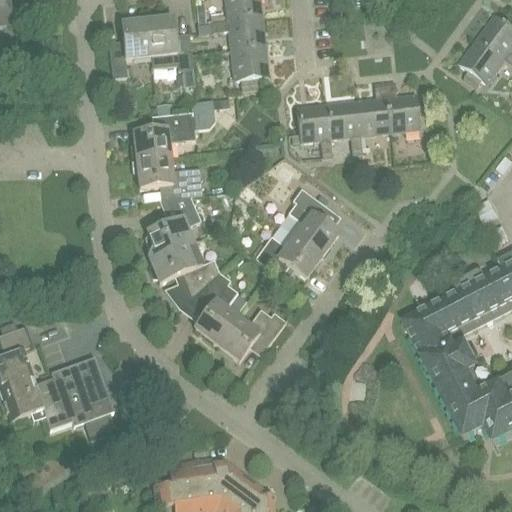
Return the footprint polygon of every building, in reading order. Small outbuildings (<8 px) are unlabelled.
[(0,0),(0,28),(9,27),(6,0),(0,0)] [(223,0),(226,26),(261,22),(258,0),(223,0)] [(511,32),(494,20),(477,44),(505,64),(511,69),(511,57),(511,56),(511,54),(511,32)] [(261,22),(226,26),(209,28),(210,37),(227,36),(230,56),(265,52),(261,22)] [(175,47),(172,23),(146,26),(150,62),(152,74),(177,71),(178,76),(192,74),(189,46),(175,47)] [(150,62),(146,26),(120,29),(123,53),(108,55),(112,84),(133,81),(132,72),(126,73),(125,65),(150,62)] [(487,89),(505,64),(477,44),(459,68),(468,75),(463,83),(476,93),(481,86),(487,89)] [(268,82),(265,52),(230,56),(233,86),(240,85),(241,95),(257,93),(256,83),(268,82)] [(394,86),(384,87),(389,137),(420,134),(416,99),(396,101),(394,86)] [(389,137),(384,87),(373,89),(375,104),(356,106),(360,141),(389,137)] [(195,145),(194,135),(209,133),(214,126),(213,114),(229,112),(228,104),(196,108),(191,114),(191,118),(151,122),(153,136),(133,138),(136,166),(169,162),(168,148),(195,145)] [(360,141),(356,106),(327,109),(331,144),(350,142),(352,159),(362,158),(360,141)] [(331,144),(327,109),(295,113),(299,147),(320,145),(322,162),(332,161),(331,144)] [(199,173),(189,175),(171,176),(169,162),(136,166),(139,194),(159,191),(161,205),(189,202),(201,201),(200,187),(202,183),(202,176),(199,173)] [(303,229),(294,241),(321,261),(338,238),(317,223),(325,212),(301,194),(293,206),(296,208),(288,218),(303,229)] [(200,227),(189,202),(161,205),(170,228),(147,238),(157,261),(192,247),(186,233),(200,227)] [(305,283),(321,261),(294,241),(286,252),(271,242),(254,264),(280,283),(289,271),(305,283)] [(209,267),(202,270),(192,247),(157,261),(149,265),(159,289),(182,280),(191,300),(193,301),(215,281),(209,267)] [(511,255),(496,263),(502,274),(483,283),(479,275),(475,275),(455,285),(454,290),(457,297),(403,326),(463,443),(484,432),(492,447),(511,436),(511,255)] [(219,278),(215,281),(193,301),(209,313),(194,333),(217,350),(237,322),(225,313),(237,297),(227,290),(230,286),(219,278)] [(248,330),(237,322),(217,350),(239,366),(254,346),(265,354),(285,327),(273,318),(270,322),(260,314),(248,330)] [(43,415),(34,388),(23,355),(33,351),(26,332),(0,341),(0,354),(3,362),(0,362),(0,390),(12,426),(43,415)] [(113,418),(97,372),(94,363),(76,378),(77,382),(72,384),(68,372),(51,378),(52,381),(34,388),(43,415),(50,435),(73,428),(74,432),(113,418)] [(217,511),(226,467),(212,469),(211,462),(181,467),(182,474),(169,476),(171,489),(153,491),(156,511),(161,511),(173,510),(173,511),(217,511)] [(273,511),(271,500),(226,467),(217,511),(273,511)]
